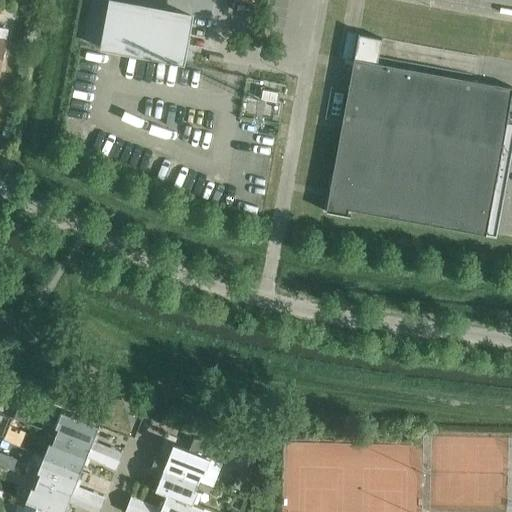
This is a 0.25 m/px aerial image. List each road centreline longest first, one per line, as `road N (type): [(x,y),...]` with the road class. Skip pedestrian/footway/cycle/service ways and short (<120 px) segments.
road 1 (unclassified): [(0,185),(81,231),(264,299),(511,338)]
road 2 (unclassified): [(222,0),(216,45),(227,52),(274,61),(300,49)]
